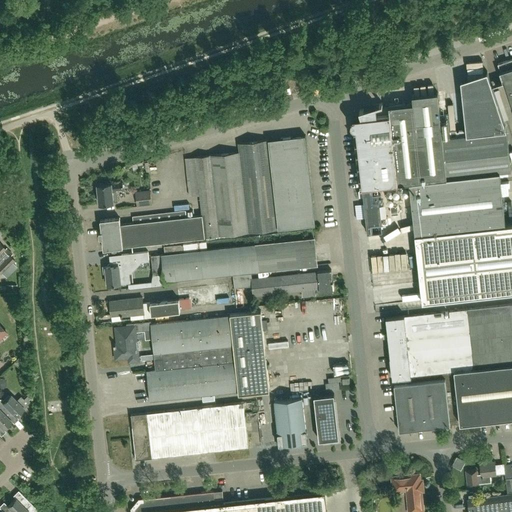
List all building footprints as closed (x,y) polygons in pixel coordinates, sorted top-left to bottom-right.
[(511,58),(498,64),(504,81),(511,106),(511,58)] [(491,85),(487,72),(460,81),(466,135),(449,137),(447,118),(440,118),(437,93),(411,96),(412,104),(388,107),(389,115),(377,116),(376,106),(359,111),(361,118),(353,119),(353,120),(351,121),(349,123),(348,126),(349,128),(352,130),(354,131),(360,187),(362,187),(367,233),(382,232),(377,185),(409,182),(415,234),(505,224),(499,172),(511,171),(506,131),(503,121),(493,91),(491,85)] [(498,90),(493,91),(503,121),(508,119),(498,90)] [(314,225),(305,136),(238,143),(239,152),(195,157),(184,158),(188,196),(200,195),(202,215),(195,216),(194,210),(133,216),(133,223),(120,224),(120,218),(100,220),(101,232),(100,232),(99,233),(99,237),(100,238),(102,238),(103,250),(123,248),(123,247),(132,246),(164,242),(314,225)] [(122,182),(96,185),(99,204),(113,202),(111,190),(117,189),(122,189),(122,182)] [(136,192),(137,205),(152,203),(150,190),(136,192)] [(505,224),(415,234),(423,301),(511,291),(511,223),(505,224)] [(183,245),(164,247),(165,254),(151,256),(153,275),(164,274),(164,282),(181,280),(316,265),(313,238),(184,252),(183,245)] [(3,251),(0,253),(0,263),(8,256),(3,251)] [(130,283),(129,273),(131,273),(140,264),(140,262),(149,261),(149,253),(133,254),(122,256),(123,264),(111,265),(111,267),(106,268),(108,286),(130,283)] [(0,263),(0,272),(1,273),(2,272),(13,262),(14,260),(10,256),(9,255),(8,256),(0,263)] [(123,264),(122,256),(110,257),(111,265),(123,264)] [(13,262),(2,272),(6,277),(7,278),(18,267),(13,262)] [(317,272),(319,292),(332,291),(331,277),(330,270),(317,272)] [(253,296),(301,291),(302,298),(315,296),(314,293),(319,292),(317,272),(252,279),(251,274),(233,276),(234,288),(252,286),(253,296)] [(128,284),(129,289),(162,285),(164,285),(164,282),(164,274),(153,275),(152,282),(128,284)] [(7,291),(7,294),(17,294),(17,285),(7,285),(7,286),(7,291)] [(192,307),(191,299),(150,303),(142,304),(142,298),(110,302),(111,314),(111,316),(120,315),(121,317),(130,316),(144,314),(144,318),(148,318),(152,317),(152,315),(180,312),(179,309),(192,307)] [(511,303),(409,316),(404,316),(404,315),(386,318),(388,341),(389,349),(392,379),(410,377),(410,376),(453,371),(460,425),(511,419),(511,303)] [(214,394),(238,391),(238,395),(269,392),(261,311),(230,315),(230,316),(151,325),(151,330),(152,339),(154,354),(154,359),(155,370),(147,371),(150,401),(202,395),(214,394)] [(151,330),(151,325),(151,322),(148,322),(127,325),(127,327),(116,328),(117,345),(114,346),(116,360),(130,358),(130,362),(138,361),(135,332),(145,331),(151,330)] [(450,426),(449,416),(445,380),(394,386),(399,432),(450,426)] [(0,410),(4,414),(6,412),(8,414),(11,412),(15,416),(23,408),(16,401),(10,394),(2,402),(0,399),(0,410)] [(214,394),(202,395),(202,402),(215,401),(214,394)] [(334,394),(314,396),(319,440),(339,438),(334,394)] [(16,401),(23,408),(24,409),(30,403),(28,396),(24,400),(21,397),(16,401)] [(306,430),(302,397),(274,400),(278,433),(279,445),(307,442),(306,430)] [(215,450),(249,447),(246,422),(258,421),(257,412),(245,413),(244,403),(216,406),(131,415),(136,459),(215,450)] [(10,420),(4,414),(0,410),(0,426),(2,428),(10,420)] [(4,414),(10,420),(14,424),(19,420),(15,416),(11,412),(8,414),(6,412),(4,414)] [(458,455),(453,464),(461,469),(466,460),(458,455)] [(504,466),(504,464),(495,465),(495,461),(480,463),(481,474),(477,475),(477,470),(466,471),(468,486),(478,485),(478,484),(491,483),(490,474),(496,473),(496,472),(504,471),(504,466)] [(511,511),(511,465),(511,466),(511,463),(504,464),(504,466),(504,471),(507,495),(468,499),(469,511),(511,511)] [(422,482),(420,482),(419,476),(392,479),(393,493),(406,491),(407,511),(422,511),(420,493),(423,492),(422,482)] [(24,502),(27,499),(17,490),(12,495),(16,498),(20,502),(22,500),(24,502)] [(134,511),(326,511),(325,493),(224,503),(223,491),(213,492),(143,499),(143,501),(140,502),(134,509),(134,511)] [(8,506),(13,511),(33,511),(37,509),(27,499),(24,502),(22,500),(20,502),(16,498),(8,506)] [(13,511),(8,506),(3,501),(0,503),(0,508),(2,511),(3,511),(13,511)]
